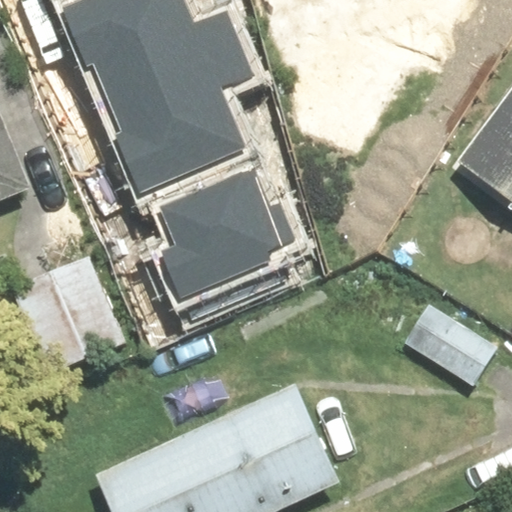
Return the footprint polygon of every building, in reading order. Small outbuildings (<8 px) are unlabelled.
[(186,0),(90,0),(71,8),(144,187),(248,145),(225,90),(255,78),(228,12),(197,25),(186,0)] [(477,0),(306,0),(312,50),(481,29),(477,0)] [(0,211),(54,188),(0,66),(0,211)] [(511,88),(463,159),(511,193),(511,88)] [(251,168),(169,204),(185,241),(153,255),(177,309),(291,260),(251,168)] [(102,255),(19,289),(55,376),(138,343),(102,255)] [(511,346),(438,298),(408,344),(484,393),(511,350),(511,346)] [(308,381),(105,475),(122,511),(297,511),(357,485),(308,381)]
